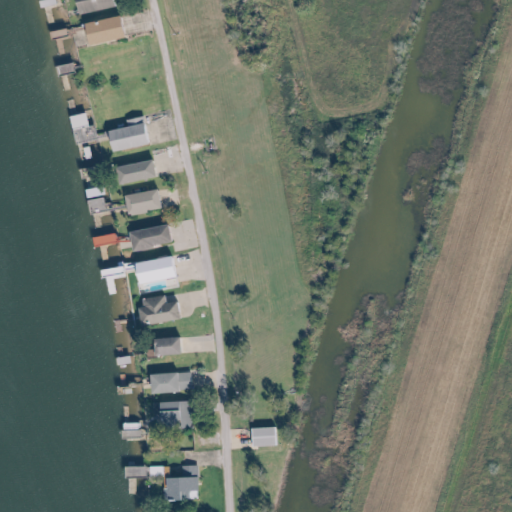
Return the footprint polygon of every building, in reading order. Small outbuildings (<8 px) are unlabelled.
[(86,0),(89,14),(127,6),(125,0),(86,0)] [(94,23),(99,45),(134,36),(129,15),(94,23)] [(93,112),(76,116),(82,144),(100,140),(93,112)] [(132,119),(133,127),(119,130),(122,150),(159,144),(156,122),(150,123),(149,117),(132,119)] [(129,184),(165,176),(161,159),(126,167),(129,184)] [(132,195),(136,215),(170,208),(166,188),(132,195)] [(140,249),(180,244),(178,225),(138,230),(140,249)] [(186,279),(185,258),(146,260),(147,281),(186,279)] [(151,325),(190,319),(187,301),(175,303),(173,295),(147,300),(151,325)] [(163,355),(190,354),(189,337),(163,339),(163,355)] [(159,374),(160,392),(198,391),(197,373),(159,374)] [(161,402),(162,426),(198,424),(197,401),(161,402)] [(259,446),(283,445),(282,427),(258,428),(259,446)] [(133,467),(133,478),(155,477),(155,476),(170,476),(169,466),(133,467)] [(187,478),(176,478),(177,488),(170,489),(170,500),(196,499),(196,492),(205,492),(204,466),(187,466),(187,478)]
